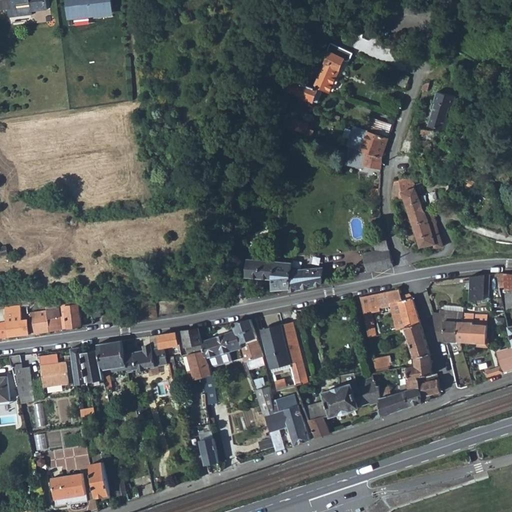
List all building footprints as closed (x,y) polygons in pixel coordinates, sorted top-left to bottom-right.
[(0,0),(0,8),(8,8),(9,17),(32,14),(32,11),(47,9),(45,0),(0,0)] [(65,0),(67,18),(113,14),(111,0),(65,0)] [(352,53),(329,43),(326,51),(329,53),(314,87),(329,93),(344,60),(346,61),(348,61),(349,61),(352,53)] [(398,71),(393,69),(388,85),(394,86),(398,71)] [(398,71),(394,86),(398,88),(406,89),(410,77),(404,73),(398,71)] [(317,89),(286,80),(283,90),(305,97),(304,99),(313,101),(313,100),(318,102),(321,92),(317,91),(317,89)] [(447,117),(450,106),(453,107),(456,96),(438,91),(435,102),(436,102),(430,125),(449,131),(453,118),(447,117)] [(369,117),(365,128),(390,136),(393,125),(369,117)] [(291,120),(289,128),(305,133),(306,129),(307,125),(291,120)] [(409,124),(401,152),(408,153),(417,127),(409,124)] [(289,128),(284,126),(281,134),(287,136),(289,128)] [(425,129),(424,137),(432,138),(433,131),(425,129)] [(368,132),(362,150),(366,152),(383,157),(389,138),(376,134),(375,135),(368,132)] [(366,152),(363,165),(382,168),(383,157),(366,152)] [(404,191),(400,181),(396,180),(393,191),(393,199),(399,197),(405,196),(403,191),(404,191)] [(371,195),(369,208),(380,208),(380,202),(380,192),(380,186),(372,185),(372,190),(372,195),(371,195)] [(416,187),(404,191),(403,191),(405,196),(422,246),(435,244),(435,246),(438,248),(444,246),(432,210),(432,208),(425,211),(416,187)] [(370,218),(372,227),(383,225),(382,219),(381,217),(370,218)] [(235,222),(234,233),(248,234),(249,223),(235,222)] [(394,266),(390,249),(386,237),(386,235),(373,238),(376,251),(364,253),(368,275),(394,266)] [(0,255),(9,253),(7,246),(0,247),(0,255)] [(247,259),(245,277),(273,279),(273,290),(288,288),(289,291),(322,284),(324,267),(291,270),(292,262),(247,259)] [(511,274),(508,274),(504,274),(497,274),(499,288),(505,287),(505,290),(511,289),(511,274)] [(470,276),(470,300),(483,300),(484,300),(484,275),(470,276)] [(399,289),(361,297),(368,332),(369,337),(376,335),(373,313),(380,311),(380,309),(392,306),(392,305),(400,303),(407,328),(420,322),(417,313),(412,298),(412,296),(410,294),(401,295),(399,289)] [(30,313),(32,333),(49,331),(68,328),(63,296),(45,297),(47,311),(30,313)] [(63,296),(68,328),(82,326),(78,298),(63,296)] [(137,300),(139,319),(158,317),(158,314),(156,301),(155,297),(137,300)] [(156,301),(158,314),(180,311),(179,303),(172,301),(156,301)] [(392,306),(398,330),(407,328),(400,303),(392,305),(392,306)] [(4,307),(5,316),(8,336),(30,334),(29,319),(22,319),(20,305),(4,307)] [(440,312),(433,314),(434,320),(437,333),(438,340),(446,340),(457,341),(457,322),(464,322),(464,313),(444,311),(440,311),(440,312)] [(457,322),(457,341),(460,341),(486,343),(487,324),(474,323),(474,314),(474,313),(464,313),(464,322),(457,322)] [(474,314),(474,323),(487,324),(487,315),(474,314)] [(5,316),(0,316),(0,337),(8,336),(5,316)] [(251,319),(233,322),(235,329),(241,348),(244,358),(246,362),(264,356),(260,345),(255,329),(251,319)] [(291,363),(297,385),(309,382),(294,322),(283,324),(282,325),(291,363)] [(407,328),(416,357),(430,353),(420,322),(407,328)] [(282,325),(263,330),(273,368),(274,372),(284,369),(286,378),(276,381),(278,390),(296,385),(297,385),(291,363),(282,325)] [(199,328),(184,331),(186,346),(187,351),(188,354),(205,350),(202,340),(199,328)] [(235,329),(202,340),(205,350),(206,349),(208,357),(241,348),(235,329)] [(160,347),(165,346),(168,346),(178,344),(179,344),(180,344),(178,332),(158,335),(160,347)] [(158,335),(150,336),(153,349),(152,349),(151,345),(145,346),(144,347),(145,350),(125,354),(128,368),(128,370),(139,368),(139,371),(148,369),(147,366),(156,365),(156,366),(168,364),(165,346),(160,347),(158,335)] [(128,368),(125,354),(122,340),(98,344),(99,349),(105,379),(107,390),(112,389),(109,372),(128,368)] [(81,346),(72,348),(77,383),(89,381),(82,352),(81,346)] [(503,367),(505,373),(511,371),(511,347),(497,352),(502,367),(503,367)] [(208,357),(211,367),(244,358),(241,348),(208,357)] [(82,352),(89,381),(105,379),(99,349),(82,352)] [(188,354),(184,355),(191,381),(205,377),(213,375),(211,367),(208,357),(206,349),(205,350),(188,354)] [(430,353),(416,357),(417,366),(409,367),(409,368),(411,379),(418,378),(418,376),(433,374),(430,353)] [(21,354),(10,356),(12,364),(18,385),(33,383),(30,366),(23,367),(22,363),(21,354)] [(174,356),(173,356),(174,360),(170,360),(170,363),(174,378),(179,377),(174,356)] [(374,360),(376,368),(387,366),(385,358),(374,360)] [(42,365),(44,387),(70,383),(67,362),(42,365)] [(406,391),(410,406),(422,402),(418,378),(411,379),(409,368),(405,367),(408,384),(400,386),(401,392),(406,391)] [(418,378),(422,402),(433,398),(432,394),(441,392),(439,379),(438,373),(433,374),(418,376),(418,378)] [(206,393),(207,404),(217,403),(213,375),(205,377),(206,393)] [(0,376),(0,400),(10,400),(8,376),(0,376)] [(325,401),(304,406),(310,420),(325,416),(325,418),(331,416),(332,417),(360,407),(359,406),(370,401),(371,403),(380,401),(379,399),(382,399),(380,388),(380,385),(378,385),(373,378),(356,383),(356,382),(323,392),(325,401)] [(33,383),(18,385),(22,403),(28,402),(27,394),(34,393),(33,383)] [(271,386),(257,389),(266,415),(271,432),(276,449),(276,450),(276,451),(285,448),(280,428),(286,427),(289,426),(295,445),(311,439),(305,418),(300,405),(296,398),(295,397),(294,396),(293,395),(289,396),(280,398),(277,399),(278,404),(274,406),(273,400),(272,395),(271,386)] [(380,401),(382,415),(410,406),(406,391),(401,392),(391,395),(390,386),(380,388),(382,399),(379,399),(380,401)] [(331,433),(325,418),(325,416),(310,420),(317,437),(331,433)] [(202,425),(202,436),(214,437),(215,426),(202,425)] [(214,438),(201,440),(206,465),(220,462),(215,438),(214,438)] [(266,443),(269,451),(276,449),(273,441),(266,443)] [(91,464),(95,496),(110,494),(104,461),(91,464)] [(52,479),(55,499),(86,494),(83,474),(52,479)] [(116,480),(118,495),(127,493),(124,479),(116,480)]
